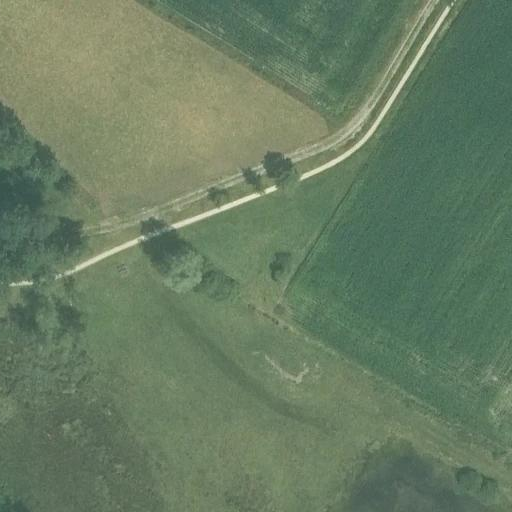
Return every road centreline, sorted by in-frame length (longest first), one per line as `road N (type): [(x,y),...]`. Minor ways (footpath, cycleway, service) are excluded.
road 1 (track): [(438,0),(344,139),(105,230),(0,234)]
road 2 (track): [(0,145),(105,230),(120,253)]
